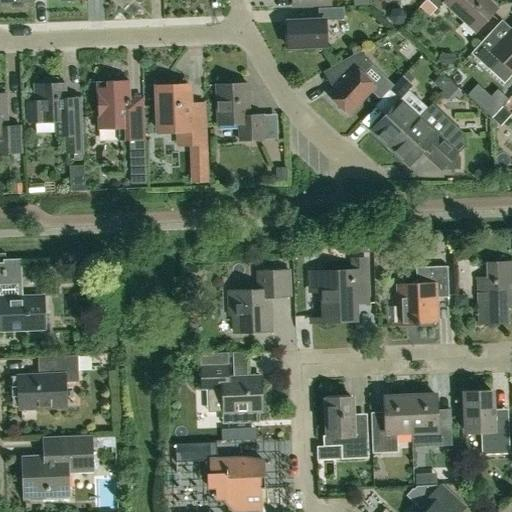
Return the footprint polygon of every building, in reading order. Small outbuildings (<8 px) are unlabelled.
[(425,0),(423,3),(433,12),(437,8),(438,9),(444,2),(476,31),(497,8),(487,0),(425,0)] [(289,47),(326,45),(325,20),(344,19),(344,7),(318,8),(319,20),(288,22),(289,47)] [(393,9),(389,17),(394,24),(402,23),(406,15),(401,8),(393,9)] [(511,29),(500,43),(490,33),(471,53),(490,70),(500,60),(511,70),(511,29)] [(348,113),(374,86),(362,75),(373,64),(359,51),(333,66),(340,74),(341,81),(342,81),(329,95),(348,113)] [(407,72),(403,76),(410,83),(414,79),(407,72)] [(402,97),(413,86),(410,83),(403,76),(392,87),(402,97)] [(60,83),(60,80),(57,78),(46,78),(44,81),(44,84),(34,84),(34,101),(28,101),(28,123),(55,122),(56,136),(66,136),(67,153),(84,152),(82,117),(66,118),(65,83),(60,83)] [(145,140),(144,117),(143,96),(130,97),(129,80),(97,82),(99,129),(118,129),(118,141),(145,140)] [(451,82),(441,93),(450,101),(455,95),(459,99),(464,93),(451,82)] [(248,115),(247,102),(249,102),(248,83),(218,85),(218,101),(217,101),(218,125),(239,124),(240,141),(263,139),(262,115),(248,115)] [(204,102),(189,103),(188,86),(158,87),(159,131),(178,131),(179,145),(190,144),(205,144),(204,121),(204,102)] [(6,126),(4,93),(0,93),(0,153),(21,153),(20,125),(6,126)] [(391,147),(418,118),(399,100),(372,129),(391,147)] [(500,107),(495,101),(487,101),(481,107),(491,116),(500,107)] [(418,118),(391,147),(410,165),(429,144),(439,153),(433,160),(443,169),(460,169),(460,156),(457,154),(465,146),(465,133),(432,103),(418,118)] [(500,126),(511,114),(503,106),(491,118),(500,126)] [(191,183),(207,183),(206,157),(190,157),(191,183)] [(80,164),(79,187),(102,188),(103,165),(80,164)] [(286,180),(286,167),(275,167),(275,180),(286,180)] [(21,192),(21,184),(12,184),(13,192),(21,192)] [(443,239),(443,235),(428,235),(429,252),(444,251),(444,249),(446,249),(446,239),(443,239)] [(367,297),(365,258),(351,259),(352,271),(309,273),(310,293),(319,293),(320,317),(311,318),(311,321),(355,319),(354,297),(367,297)] [(511,262),(488,264),(488,279),(477,280),(479,322),(506,321),(505,305),(511,305),(511,262)] [(0,329),(46,328),(44,296),(21,297),(20,280),(7,281),(6,264),(0,264),(0,329)] [(401,325),(419,325),(419,322),(434,321),(433,297),(448,297),(447,265),(416,266),(416,283),(400,283),(401,325)] [(271,331),(270,296),(290,295),(289,269),(258,271),(259,289),(228,291),(229,314),(233,314),(234,332),(271,331)] [(261,378),(228,379),(228,364),(228,353),(199,354),(200,365),(201,365),(202,389),(208,388),(209,412),(238,410),(239,423),(259,422),(258,409),(262,409),(261,378)] [(20,408),(62,407),(61,382),(78,381),(77,355),(45,356),(46,375),(19,376),(20,408)] [(493,409),(492,392),(464,393),(465,431),(481,431),(482,454),(509,453),(507,409),(493,409)] [(410,395),(412,431),(426,430),(427,446),(452,445),(451,424),(436,425),(436,410),(435,394),(410,395)] [(398,432),(412,431),(410,395),(384,396),(385,412),(385,424),(372,424),(373,453),(398,452),(398,432)] [(324,446),(332,446),(342,446),(342,458),(369,457),(368,424),(353,425),(352,415),(351,397),(326,399),(327,436),(323,436),(324,446)] [(43,457),(23,457),(24,497),(69,495),(68,478),(68,473),(92,472),(91,448),(91,438),(91,436),(50,438),(51,456),(43,457)] [(243,463),(243,460),(206,461),(208,486),(216,485),(217,498),(233,497),(234,510),(263,509),(261,477),(265,477),(264,462),(243,463)] [(423,511),(458,511),(464,506),(441,484),(439,486),(438,484),(434,485),(416,486),(413,489),(412,488),(405,495),(423,511)]
